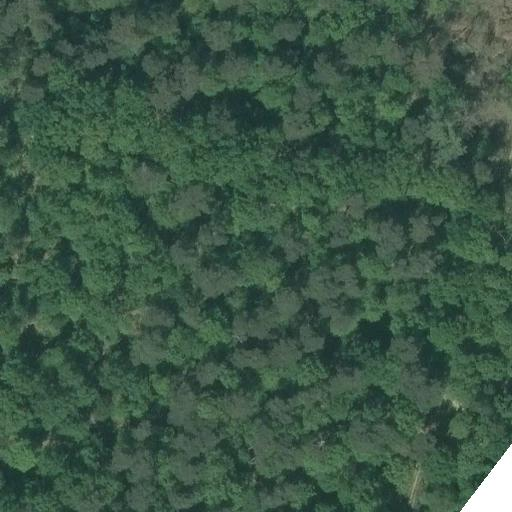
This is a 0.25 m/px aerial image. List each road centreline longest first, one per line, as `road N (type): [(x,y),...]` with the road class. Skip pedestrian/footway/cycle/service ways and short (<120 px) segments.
road 1 (track): [(503,177),(0,135)]
road 2 (track): [(503,177),(405,511)]
